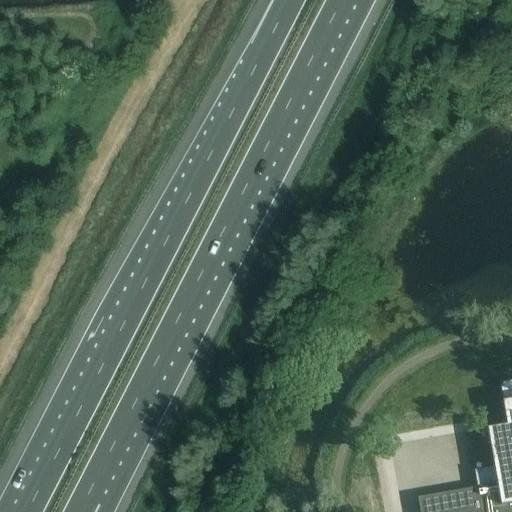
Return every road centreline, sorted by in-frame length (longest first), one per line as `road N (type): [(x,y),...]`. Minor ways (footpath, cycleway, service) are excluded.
road 1 (motorway): [(288,0),(26,511)]
road 2 (motorway): [(83,499),(339,0)]
